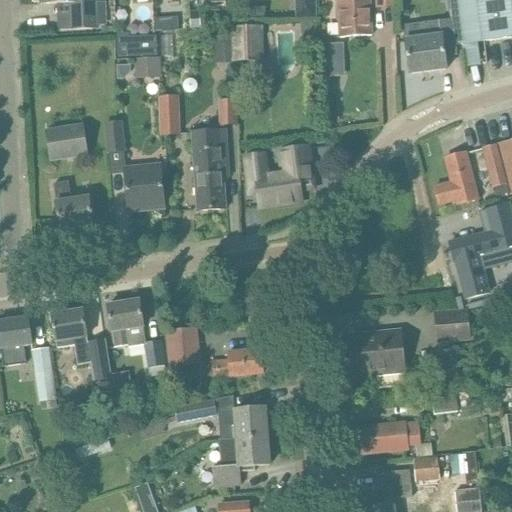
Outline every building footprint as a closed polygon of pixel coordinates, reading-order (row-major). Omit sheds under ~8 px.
[(40,0),(41,5),(70,4),(70,17),(57,17),(58,31),(96,29),(96,16),(95,1),(94,0),(40,0)] [(314,0),(295,0),(296,17),(315,16),(314,0)] [(369,0),(336,0),(338,19),(340,39),(372,36),(370,17),(369,0)] [(376,0),(377,8),(396,7),(395,0),(376,0)] [(511,0),(457,0),(464,45),(511,38),(511,0)] [(158,18),(157,30),(178,31),(179,19),(158,18)] [(451,20),(404,27),(406,41),(405,41),(407,55),(410,75),(446,70),(444,51),(443,48),(455,47),(452,27),(451,20)] [(231,41),(215,41),(215,64),(265,62),(264,27),(231,28),(231,41)] [(157,38),(130,39),(131,58),(158,57),(157,38)] [(160,58),(135,59),(136,80),(161,79),(160,58)] [(183,84),(183,88),(185,91),(188,94),(191,94),(195,93),(197,90),(198,86),(196,82),(193,80),(189,79),(186,81),(183,84)] [(178,96),(160,97),(162,137),(179,136),(178,96)] [(236,100),(220,101),(220,127),(237,126),(236,100)] [(120,124),(105,125),(108,152),(123,151),(120,124)] [(84,126),(45,132),(50,162),(88,156),(84,126)] [(207,133),(192,134),(195,177),(196,192),(197,212),(211,211),(226,210),(224,175),(228,175),(227,155),(225,132),(207,133)] [(511,141),(482,150),(493,189),(495,197),(509,193),(510,195),(511,194),(511,141)] [(280,176),(256,179),(257,187),(260,207),(301,202),(300,190),(314,189),(309,148),(289,151),(277,152),(280,176)] [(450,183),(435,187),(440,207),(456,203),(456,205),(476,200),(478,200),(466,154),(444,160),(450,183)] [(145,173),(125,175),(126,188),(128,208),(151,206),(152,211),(164,210),(163,190),(161,174),(160,166),(144,167),(145,173)] [(69,183),(54,185),(57,203),(56,203),(60,232),(93,227),(90,207),(89,199),(72,201),(69,183)] [(485,235),(449,244),(454,262),(456,262),(466,300),(489,294),(483,271),(511,263),(511,220),(508,205),(486,211),(486,212),(480,213),(485,235)] [(511,274),(501,277),(506,301),(511,299),(511,274)] [(489,300),(468,306),(469,311),(490,306),(489,300)] [(139,302),(108,307),(111,326),(112,333),(114,332),(116,348),(130,346),(130,344),(145,341),(142,321),(139,302)] [(82,311),(51,315),(54,335),(57,349),(76,346),(79,366),(92,364),(94,374),(95,383),(110,380),(109,372),(107,361),(104,341),(88,343),(87,338),(86,330),(82,311)] [(467,312),(435,315),(437,343),(469,340),(467,312)] [(28,318),(0,322),(0,348),(1,356),(2,356),(4,368),(26,365),(24,347),(31,346),(30,338),(28,318)] [(196,330),(167,333),(168,353),(170,367),(180,366),(200,364),(196,330)] [(373,339),(351,342),(354,377),(374,375),(376,375),(378,390),(407,386),(402,332),(400,332),(373,335),(373,339)] [(162,345),(145,347),(148,369),(149,369),(150,377),(166,375),(162,345)] [(48,350),(32,352),(39,403),(40,403),(42,411),(57,409),(48,350)] [(229,361),(212,363),(213,379),(243,377),(263,375),(261,351),(241,353),(228,354),(229,361)] [(456,394),(431,398),(434,416),(458,413),(456,394)] [(213,401),(174,409),(177,424),(216,417),(213,401)] [(233,413),(218,415),(220,429),(221,441),(235,440),(235,441),(268,438),(265,409),(246,410),(234,411),(233,411),(233,413)] [(379,427),(360,429),(362,455),(382,453),(407,450),(406,447),(419,446),(418,431),(417,424),(408,425),(379,427)] [(214,470),(213,470),(215,488),(221,488),(241,486),(240,473),(255,472),(254,467),(270,466),(268,438),(235,441),(235,440),(221,441),(223,467),(214,468),(214,470)] [(99,442),(75,450),(76,454),(78,461),(112,450),(108,439),(99,442)] [(437,460),(414,462),(415,482),(440,479),(437,460)] [(384,506),(367,507),(367,511),(394,511),(393,500),(412,498),(410,471),(401,472),(381,474),(384,506)] [(158,511),(148,484),(135,489),(143,511),(158,511)]
